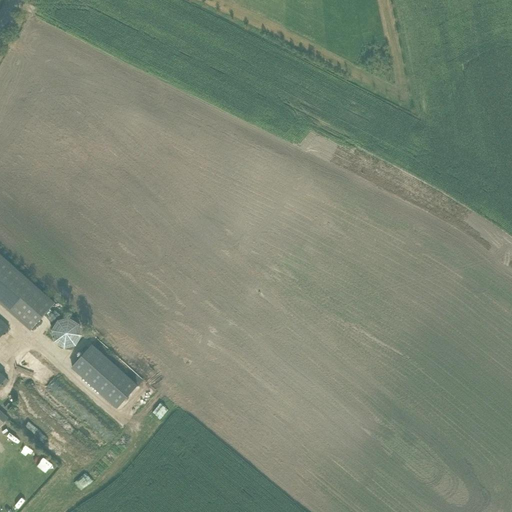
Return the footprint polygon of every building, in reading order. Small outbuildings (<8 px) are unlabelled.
[(0,303),(31,331),(54,304),(0,255),(0,303)] [(75,342),(67,316),(51,321),(52,326),(48,327),(54,348),(75,342)] [(0,337),(9,328),(0,319),(0,337)] [(92,344),(71,368),(117,409),(137,385),(92,344)] [(0,427),(8,418),(0,410),(0,427)]
